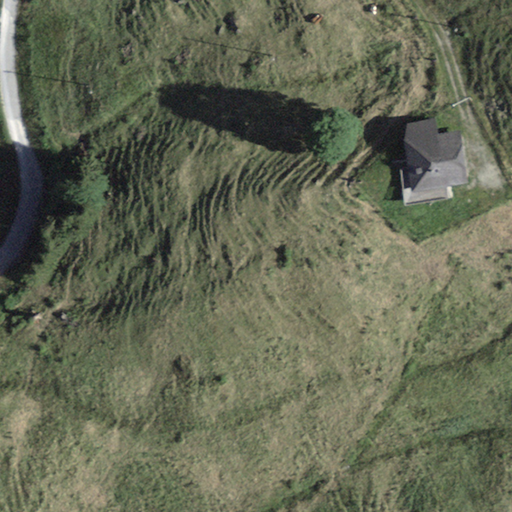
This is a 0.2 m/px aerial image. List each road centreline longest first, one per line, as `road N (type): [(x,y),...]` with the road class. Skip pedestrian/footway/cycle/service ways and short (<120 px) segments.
road 1 (track): [(9,0),(9,88),(30,190),(19,233),(0,261)]
road 2 (track): [(481,160),(442,47),(414,0)]
